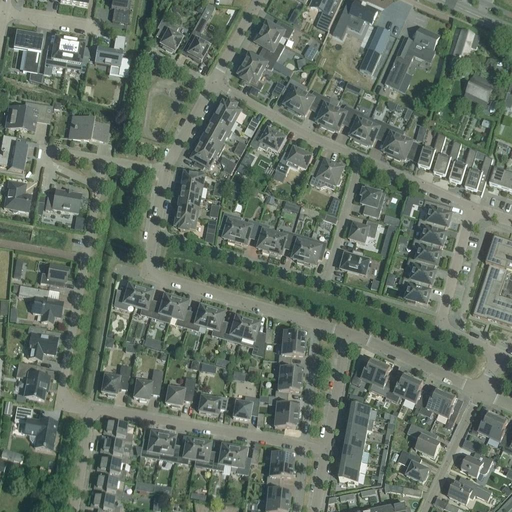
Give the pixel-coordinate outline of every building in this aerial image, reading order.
[(60,0),(60,4),(87,8),(88,0),(60,0)] [(112,23),(127,26),(130,13),(126,12),(128,0),(112,0),(111,11),(114,11),(112,23)] [(313,2),(310,8),(323,14),(317,27),(316,28),(328,34),(329,32),(328,31),(342,2),(342,0),(316,0),(315,3),(313,2)] [(347,5),(333,37),(342,40),(347,29),(351,18),(365,23),(371,26),(377,14),(356,4),(355,8),(347,5)] [(294,12),(288,23),(293,26),(300,14),(294,12)] [(159,31),(155,39),(162,42),(160,47),(166,50),(165,52),(171,55),(172,53),(174,54),(182,40),(175,36),(178,30),(162,22),(157,30),(159,31)] [(263,28),(260,34),(279,45),(282,39),(289,40),(294,31),(282,25),(279,31),(267,24),(265,29),(263,28)] [(379,29),(360,71),(371,76),(390,34),(379,29)] [(397,58),(385,86),(398,93),(413,58),(430,66),(436,54),(433,53),(440,38),(421,30),(414,44),(412,43),(404,62),(397,58)] [(479,39),(474,37),(456,31),(452,41),(454,42),(448,59),(464,65),(469,50),(476,52),(479,39)] [(193,33),(188,43),(181,55),(192,61),(199,65),(200,63),(201,63),(202,61),(204,63),(207,56),(205,55),(212,43),(193,33)] [(14,47),(13,51),(22,53),(26,54),(24,65),(31,67),(31,71),(33,72),(32,75),(30,75),(29,83),(41,86),(43,76),(37,75),(43,41),(35,40),(35,38),(22,35),(16,34),(15,38),(14,47)] [(285,48),(279,45),(260,34),(257,40),(258,41),(256,45),(267,51),(264,57),(276,63),(285,48)] [(97,49),(94,65),(120,70),(125,40),(115,38),(113,52),(97,49)] [(65,71),(70,41),(62,40),(62,42),(56,41),(54,54),(47,53),(44,69),(47,70),(49,70),(52,70),(52,68),(65,71)] [(405,40),(397,58),(404,62),(412,43),(405,40)] [(78,43),(70,41),(65,71),(78,73),(78,75),(85,76),(88,60),(81,59),(83,46),(77,45),(78,43)] [(271,72),(276,63),(264,57),(261,63),(250,56),(247,60),(246,60),(243,66),(262,76),(265,70),(271,72)] [(258,83),(262,76),(243,66),(239,72),(241,72),(238,77),(243,79),(242,82),(260,92),(263,87),(258,83)] [(475,76),(465,99),(483,107),(486,105),(495,85),(475,76)] [(294,114),(304,95),(298,92),(300,86),(291,81),(285,92),(291,96),(284,107),(288,110),(288,111),(294,114)] [(278,85),(272,96),(279,99),(284,88),(278,85)] [(317,110),(322,98),(315,94),(310,99),(304,95),(294,114),(300,118),(301,116),(305,119),(311,107),(317,110)] [(331,100),(331,102),(322,98),(317,110),(322,112),(317,125),(321,127),(321,128),(327,131),(336,111),(339,103),(331,100)] [(36,121),(50,124),(53,109),(25,104),(24,112),(12,110),(11,120),(7,119),(5,130),(26,134),(27,132),(34,134),(36,121)] [(219,108),(217,113),(235,123),(241,114),(236,111),(237,108),(230,104),(228,107),(223,104),(221,109),(219,108)] [(350,124),(355,112),(346,108),(342,114),(336,111),(327,131),(333,133),(334,132),(338,134),(344,122),(350,124)] [(371,121),(363,118),(364,116),(355,112),(350,124),(355,127),(350,139),(354,141),(354,142),(360,145),(371,121)] [(230,133),(235,123),(217,113),(214,118),(215,118),(213,123),(230,133)] [(72,119),(72,120),(68,141),(83,144),(84,141),(106,145),(108,129),(93,126),(94,123),(72,119)] [(259,124),(253,120),(247,131),(254,134),(259,124)] [(383,139),(388,127),(379,123),(378,124),(371,121),(360,145),(366,148),(367,146),(371,148),(377,136),(383,139)] [(230,133),(213,123),(210,128),(209,127),(206,132),(225,142),(227,140),(229,141),(232,134),(230,133)] [(404,134),(397,131),(388,127),(383,139),(388,141),(383,153),(387,155),(387,157),(393,160),(402,140),(404,134)] [(251,139),(254,134),(247,131),(245,136),(251,139)] [(259,131),(250,147),(257,151),(259,149),(266,153),(268,149),(278,154),(286,140),(268,131),(266,135),(259,131)] [(225,142),(206,132),(204,137),(205,137),(202,142),(222,153),(225,148),(223,147),(225,142)] [(440,157),(446,139),(438,135),(433,152),(424,149),(425,149),(424,149),(418,168),(430,172),(430,170),(435,172),(439,157),(440,157)] [(15,146),(16,140),(3,138),(1,147),(6,148),(5,157),(3,156),(1,168),(11,169),(10,172),(23,174),(23,175),(25,164),(26,163),(27,163),(27,162),(27,161),(26,160),(23,160),(24,156),(26,156),(28,148),(15,146)] [(421,148),(402,140),(393,160),(399,162),(400,161),(404,163),(407,158),(409,159),(408,160),(417,164),(421,148)] [(222,153),(202,142),(200,147),(198,146),(196,151),(215,161),(216,158),(218,159),(222,153)] [(456,164),(461,146),(454,143),(449,160),(440,157),(439,157),(435,172),(434,176),(445,179),(446,178),(450,179),(455,164),(456,164)] [(240,144),(237,149),(244,152),(246,148),(240,144)] [(241,157),(244,152),(237,149),(235,154),(241,157)] [(285,154),(275,173),(286,177),(289,169),(298,173),(299,169),(306,172),(312,158),(294,150),(291,157),(285,154)] [(472,172),(477,154),(470,150),(464,167),(456,164),(455,164),(450,179),(449,183),(461,187),(462,185),(466,187),(471,172),(472,172)] [(209,171),(215,161),(196,151),(193,155),(195,156),(192,161),(198,165),(196,168),(203,171),(204,168),(209,171)] [(477,194),(477,193),(483,194),(493,161),(485,158),(480,175),(472,172),(471,172),(466,187),(465,191),(477,194)] [(340,180),(344,171),(344,170),(344,169),(344,168),(343,168),(343,167),(342,166),(341,165),(340,165),(339,165),(338,166),(337,166),(337,167),(336,168),(331,165),(330,167),(317,162),(310,176),(313,177),(310,186),(320,190),(325,188),(327,185),(336,188),(336,187),(339,187),(341,182),(340,180)] [(230,163),(227,168),(233,171),(236,167),(230,163)] [(230,176),(233,171),(227,168),(224,173),(230,176)] [(499,190),(504,174),(495,171),(489,187),(499,190)] [(184,180),(183,186),(203,189),(205,178),(191,176),(191,174),(184,173),(182,180),(184,180)] [(509,193),(511,183),(511,176),(504,174),(499,190),(509,193)] [(229,183),(226,190),(234,192),(236,186),(229,183)] [(8,184),(5,205),(11,207),(11,212),(12,212),(13,214),(16,215),(18,213),(28,215),(30,201),(24,200),(26,187),(8,184)] [(201,200),(203,189),(183,186),(182,191),(181,191),(180,196),(201,200)] [(385,196),(381,195),(366,191),(366,192),(363,192),(361,198),(364,199),(362,207),(366,208),(363,216),(378,220),(385,196)] [(48,196),(45,212),(52,214),(53,212),(78,216),(79,210),(81,210),(82,203),(80,203),(81,196),(72,195),(72,194),(65,193),(56,192),(55,198),(48,196)] [(199,211),(201,200),(180,196),(179,201),(180,202),(179,207),(199,211)] [(449,216),(451,209),(425,202),(423,210),(426,211),(428,214),(430,215),(427,223),(427,224),(446,229),(448,230),(451,217),(449,216)] [(197,221),(199,211),(179,207),(178,212),(177,212),(176,217),(197,221)] [(302,208),(300,215),(307,217),(310,210),(302,208)] [(235,246),(241,224),(234,221),(236,216),(225,213),(221,228),(227,230),(224,240),(229,242),(228,244),(235,246)] [(337,220),(327,216),(319,214),(318,220),(336,226),(337,220)] [(195,232),(197,221),(176,217),(175,223),(176,223),(175,229),(181,230),(181,233),(189,234),(190,231),(195,232)] [(386,217),(384,223),(395,226),(397,221),(386,217)] [(256,238),(260,224),(250,221),(248,226),(241,224),(235,246),(241,248),(242,246),(247,247),(250,237),(256,238)] [(444,236),(446,229),(427,224),(427,223),(420,221),(417,229),(421,230),(423,233),(424,234),(422,243),(440,249),(442,249),(446,236),(444,236)] [(209,223),(207,234),(206,244),(213,246),(214,236),(216,224),(209,223)] [(350,233),(348,239),(350,240),(349,242),(365,246),(367,238),(375,241),(379,226),(367,223),(365,230),(354,227),(352,233),(350,233)] [(269,256),(275,235),(268,233),(270,227),(260,224),(256,238),(261,240),(258,251),(263,252),(262,254),(269,256)] [(290,248),(294,235),(284,232),(282,237),(275,235),(269,256),(276,258),(276,256),(281,257),(284,247),(290,248)] [(304,267),(310,246),(311,241),(294,235),(290,248),(296,250),(293,261),(298,262),(297,265),(304,267)] [(511,244),(494,239),(486,266),(489,267),(473,317),(488,322),(488,321),(511,328),(511,244)] [(311,241),(310,246),(304,267),(310,268),(311,266),(316,268),(318,260),(322,261),(326,245),(311,241)] [(439,255),(440,249),(422,243),(414,241),(412,248),(415,249),(417,253),(419,253),(416,262),(416,263),(435,268),(437,268),(441,255),(439,255)] [(345,257),(341,271),(365,278),(369,263),(363,262),(365,255),(353,252),(351,258),(345,257)] [(433,274),(435,268),(416,263),(416,262),(409,260),(407,268),(410,268),(412,272),(414,272),(411,281),(411,282),(430,287),(432,288),(435,275),(433,274)] [(17,262),(13,280),(20,281),(23,263),(17,262)] [(41,276),(40,286),(64,290),(65,285),(68,270),(50,267),(48,277),(41,276)] [(428,293),(430,287),(411,282),(411,281),(404,279),(401,287),(405,288),(407,291),(408,292),(406,301),(408,302),(407,304),(415,306),(415,304),(426,307),(430,294),(428,293)] [(135,309),(141,289),(134,287),(133,289),(129,288),(125,298),(117,296),(118,293),(117,293),(114,309),(126,313),(128,307),(135,309)] [(19,288),(18,298),(35,301),(33,316),(42,318),(41,324),(52,327),(54,320),(60,321),(63,305),(47,302),(49,293),(19,288)] [(147,291),(141,289),(135,309),(142,311),(140,317),(151,320),(155,307),(148,305),(152,295),(147,293),(147,291)] [(170,320),(176,300),(170,298),(169,300),(164,298),(161,309),(155,307),(151,320),(162,323),(163,318),(170,320)] [(183,301),(176,300),(170,320),(177,322),(176,327),(187,330),(190,318),(184,316),(187,305),(182,304),(183,301)] [(206,330),(212,310),(205,308),(205,310),(200,309),(197,320),(190,318),(187,330),(197,334),(199,328),(206,330)] [(222,341),(226,328),(220,326),(223,316),(218,314),(219,312),(212,310),(206,330),(213,333),(211,338),(222,341)] [(240,346),(248,321),(241,319),(240,321),(235,320),(232,330),(226,328),(222,341),(240,346)] [(254,323),(248,321),(240,346),(253,350),(251,357),(263,360),(263,353),(258,352),(262,339),(255,337),(258,326),(254,325),(254,323)] [(29,329),(26,343),(30,344),(28,353),(29,353),(28,361),(41,363),(42,355),(46,355),(46,356),(55,357),(58,340),(45,338),(46,332),(29,329)] [(283,334),(282,346),(304,348),(305,340),(304,340),(304,338),(294,337),(294,335),(283,334)] [(303,356),(304,348),(282,346),(281,358),(279,358),(278,364),(291,365),(291,358),(302,359),(302,356),(303,356)] [(372,386),(382,365),(377,362),(376,363),(372,362),(370,368),(361,364),(352,384),(359,387),(362,381),(372,386)] [(290,373),(291,365),(278,364),(277,370),(280,371),(279,382),(301,384),(301,376),(300,376),(301,374),(290,373)] [(18,365),(16,380),(27,382),(24,399),(43,403),(46,388),(48,388),(50,380),(36,377),(38,369),(18,365)] [(386,381),(391,370),(387,368),(387,367),(382,365),(372,386),(370,392),(386,399),(393,384),(386,381)] [(104,379),(101,395),(107,396),(107,398),(114,399),(114,398),(116,398),(118,390),(120,391),(120,392),(127,393),(131,370),(121,368),(119,377),(112,376),(111,380),(104,379)] [(137,384),(133,401),(139,402),(139,403),(146,405),(146,403),(148,404),(150,396),(152,396),(152,397),(159,399),(163,375),(153,373),(152,383),(144,382),(144,385),(137,384)] [(405,401),(415,380),(410,377),(409,378),(405,377),(400,387),(393,384),(386,399),(398,404),(400,399),(405,401)] [(168,391),(165,406),(171,408),(171,409),(179,410),(179,409),(181,409),(182,402),(185,403),(185,404),(191,405),(195,382),(185,380),(184,390),(177,388),(176,392),(168,391)] [(419,396),(424,385),(420,383),(420,382),(415,380),(405,401),(416,406),(414,408),(420,411),(426,399),(419,396)] [(300,392),(301,384),(279,382),(278,394),(275,393),(274,400),(287,401),(288,394),(299,395),(299,392),(300,392)] [(438,416),(448,395),(442,392),(442,393),(438,392),(433,402),(426,399),(420,411),(419,414),(430,419),(432,414),(438,416)] [(451,411),(456,400),(452,398),(453,397),(448,395),(438,416),(448,421),(447,423),(453,426),(459,414),(451,411)] [(201,400),(198,414),(218,418),(219,412),(226,413),(228,401),(215,398),(213,400),(213,402),(201,400)] [(236,405),(233,420),(248,423),(250,414),(257,416),(259,402),(245,399),(243,406),(236,405)] [(287,409),(287,401),(274,400),(268,399),(267,406),(276,407),(275,418),(297,420),(298,412),(297,412),(297,410),(287,409)] [(12,405),(5,404),(3,416),(9,417),(12,405)] [(351,415),(351,418),(369,422),(371,411),(351,407),(349,415),(351,415)] [(16,410),(14,424),(26,426),(24,437),(29,437),(29,441),(32,445),(35,446),(35,450),(52,453),(56,425),(39,422),(39,424),(30,422),(32,412),(16,410)] [(489,440),(499,418),(494,416),(493,417),(489,415),(484,426),(477,423),(471,434),(477,437),(479,435),(489,440)] [(296,428),(297,420),(275,418),(274,430),(284,431),(284,429),(295,430),(295,428),(296,428)] [(374,423),(369,422),(351,418),(350,422),(348,422),(347,429),(367,432),(372,433),(374,423)] [(508,424),(504,422),(504,421),(499,418),(489,440),(500,445),(499,447),(504,450),(510,438),(503,434),(508,424)] [(113,436),(111,444),(111,445),(130,448),(132,437),(125,436),(127,428),(108,425),(108,428),(105,428),(104,435),(113,436)] [(412,426),(407,436),(420,442),(418,445),(422,447),(419,453),(423,455),(422,456),(427,459),(427,457),(434,460),(438,453),(437,452),(440,446),(430,441),(432,435),(412,426)] [(365,443),(367,432),(347,429),(346,436),(348,436),(347,440),(365,443)] [(160,456),(163,435),(156,434),(156,437),(151,436),(149,447),(143,446),(144,443),(143,443),(141,459),(151,460),(152,455),(160,456)] [(170,437),(163,435),(160,456),(167,458),(166,462),(166,463),(176,465),(179,452),(173,451),(175,440),(170,439),(170,437)] [(511,455),(511,438),(510,438),(504,450),(503,452),(511,455)] [(195,463),(199,442),(192,440),(191,443),(186,442),(184,453),(179,452),(176,465),(187,467),(188,461),(195,463)] [(364,454),(365,443),(347,440),(346,443),(344,443),(343,450),(364,454)] [(199,442),(195,463),(194,468),(212,471),(214,458),(208,457),(210,446),(205,445),(206,443),(199,442)] [(469,451),(472,445),(465,442),(462,448),(469,451)] [(127,467),(130,448),(111,445),(111,444),(105,443),(104,446),(102,446),(101,453),(110,455),(108,462),(108,463),(120,465),(127,467)] [(230,469),(234,448),(227,447),(227,449),(222,448),(220,459),(214,458),(212,471),(222,473),(223,468),(230,469)] [(241,449),(234,448),(230,469),(237,470),(236,476),(247,478),(249,467),(250,467),(251,461),(250,461),(249,464),(244,463),(245,452),(241,452),(241,449)] [(362,464),(364,454),(343,450),(342,457),(344,458),(343,461),(362,464)] [(403,452),(397,464),(408,469),(407,471),(409,472),(406,478),(423,485),(424,483),(425,483),(428,476),(428,475),(429,473),(419,468),(422,461),(403,452)] [(253,453),(250,465),(257,467),(259,454),(253,453)] [(463,463),(461,466),(462,468),(463,468),(461,471),(469,475),(468,476),(477,480),(479,475),(483,477),(485,477),(487,475),(493,463),(475,455),(473,460),(468,458),(467,460),(465,463),(464,462),(463,463)] [(271,456),(270,468),(292,470),(293,462),(292,462),(292,459),(281,458),(282,457),(271,456)] [(119,472),(120,465),(108,463),(108,462),(102,461),(101,465),(99,464),(98,471),(106,473),(105,481),(117,483),(117,484),(124,485),(126,474),(119,472)] [(360,475),(362,464),(343,461),(343,464),(341,464),(339,471),(360,475)] [(291,478),(292,470),(270,468),(269,479),(266,479),(266,485),(279,487),(279,479),(290,480),(290,478),(291,478)] [(358,486),(360,475),(339,471),(338,478),(340,479),(339,483),(348,484),(348,487),(355,488),(355,485),(358,486)] [(116,491),(117,484),(117,483),(105,481),(99,480),(98,483),(96,483),(94,490),(103,491),(102,499),(114,502),(121,503),(123,492),(116,491)] [(492,494),(466,482),(463,488),(455,484),(453,489),(451,489),(449,493),(450,495),(449,499),(466,507),(469,500),(473,502),(475,498),(488,504),(492,494)] [(278,494),(279,487),(266,485),(265,492),(268,492),(267,504),(289,506),(289,498),(288,498),(289,495),(278,494)] [(154,488),(152,496),(169,499),(171,490),(154,488)] [(404,489),(402,496),(421,499),(422,493),(404,489)] [(511,492),(508,489),(503,494),(508,498),(511,493),(511,492)] [(112,509),(114,502),(102,499),(95,498),(95,501),(92,501),(91,508),(100,510),(99,511),(119,511),(119,510),(112,509)]
